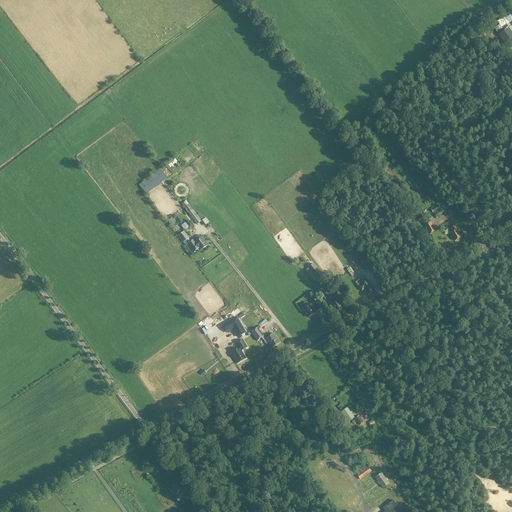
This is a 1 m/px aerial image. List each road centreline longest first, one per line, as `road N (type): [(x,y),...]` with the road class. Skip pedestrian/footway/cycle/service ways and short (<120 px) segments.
road 1 (tertiary): [(145,428),(511,228)]
road 2 (unclassified): [(145,428),(0,236)]
road 3 (tertiary): [(0,507),(145,428)]
road 4 (unknown): [(296,346),(205,230),(192,235)]
